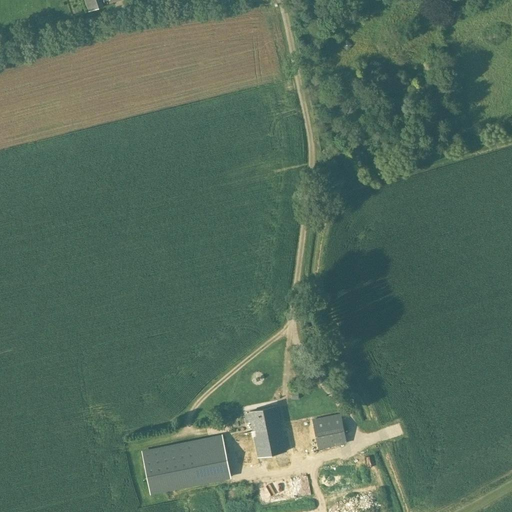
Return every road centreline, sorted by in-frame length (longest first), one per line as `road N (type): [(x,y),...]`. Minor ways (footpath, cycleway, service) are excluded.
road 1 (unknown): [(283,0),(311,164),(294,317),(286,336),(246,357),(188,420)]
road 2 (unclassified): [(0,44),(187,0)]
